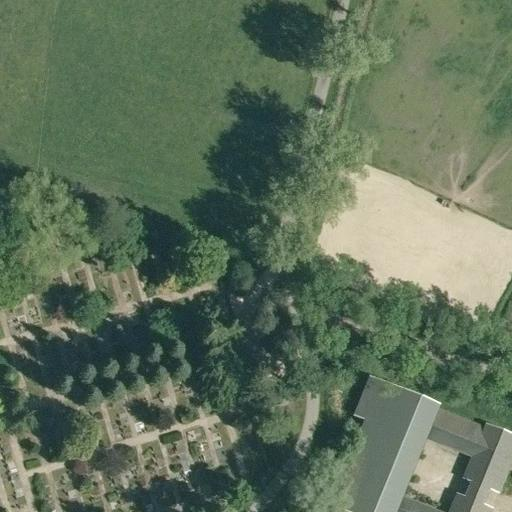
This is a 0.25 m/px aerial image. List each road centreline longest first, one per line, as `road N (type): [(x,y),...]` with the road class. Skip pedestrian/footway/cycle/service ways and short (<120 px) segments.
road 1 (unclassified): [(258,511),(299,451),(314,406),(285,238),(345,0)]
road 2 (track): [(297,307),(511,378)]
